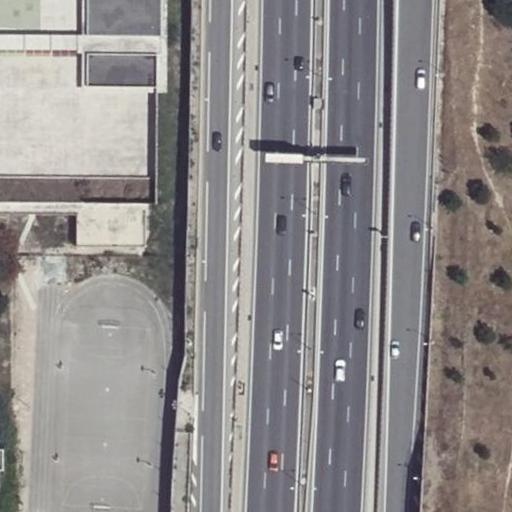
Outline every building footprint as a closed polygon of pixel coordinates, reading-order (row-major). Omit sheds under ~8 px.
[(166,0),(91,0),(92,36),(162,37),(166,37),(166,0)] [(92,36),(0,34),(0,52),(92,54),(92,36)] [(162,37),(92,36),(92,54),(162,55),(162,37)] [(0,216),(80,217),(80,248),(149,249),(149,205),(160,205),(162,55),(92,54),(0,52),(0,216)] [(0,493),(3,494),(4,471),(8,471),(8,450),(0,450),(0,493)]
